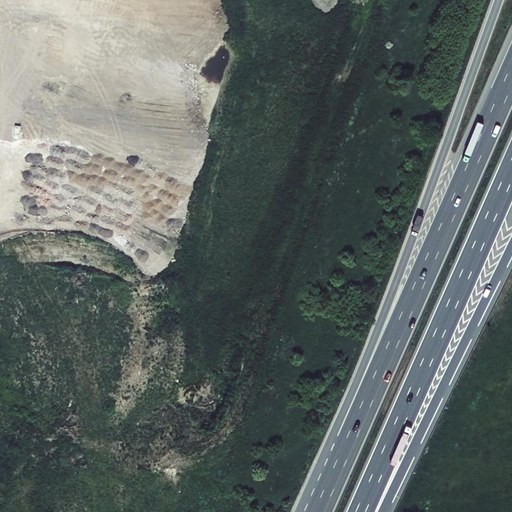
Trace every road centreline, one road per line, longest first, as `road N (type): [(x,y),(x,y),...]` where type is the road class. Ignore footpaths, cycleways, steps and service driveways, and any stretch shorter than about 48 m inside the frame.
road 1 (motorway): [(498,0),(306,511)]
road 2 (motorway): [(511,73),(318,511)]
road 3 (motorway): [(359,511),(511,167)]
road 4 (motorway): [(382,511),(511,246)]
